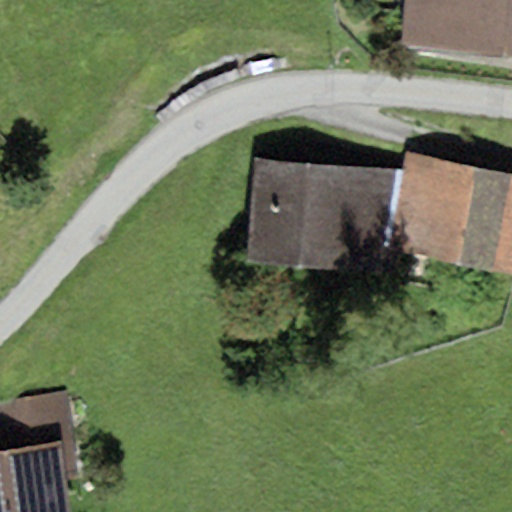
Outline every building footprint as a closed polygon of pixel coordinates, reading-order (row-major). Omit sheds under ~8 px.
[(511,0),(405,0),(402,46),(511,55),(511,0)] [(511,172),(405,152),(388,244),(511,273),(511,172)] [(377,266),(400,170),(258,157),(249,262),(377,266)] [(66,392),(0,400),(0,449),(59,442),(64,478),(77,477),(66,392)] [(0,449),(0,511),(67,511),(64,478),(59,442),(0,449)]
